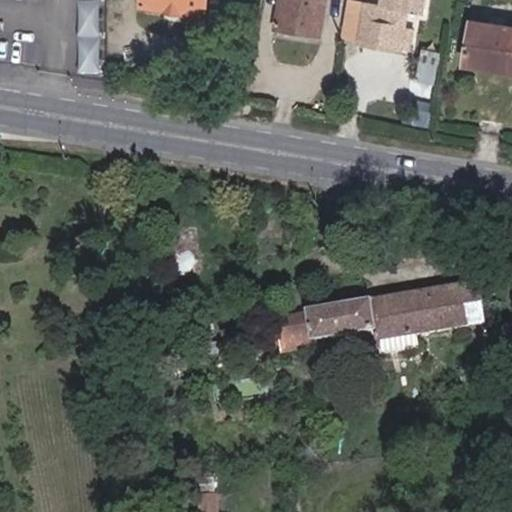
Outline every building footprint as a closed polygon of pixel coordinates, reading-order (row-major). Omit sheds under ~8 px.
[(107,0),(83,0),(83,71),(107,71),(107,0)] [(146,0),(146,4),(207,15),(209,0),(146,0)] [(281,0),(276,30),(321,37),(327,0),(281,0)] [(414,30),(405,29),(408,10),(424,13),(425,0),(383,0),(382,8),(367,5),(360,43),(401,50),(401,48),(411,49),(414,30)] [(360,43),(367,5),(346,2),(340,39),(360,43)] [(511,64),(511,27),(472,21),(465,66),(486,70),(487,61),(511,64)] [(511,73),(511,64),(487,61),(486,70),(511,73)] [(447,258),(445,233),(417,234),(418,244),(404,244),(406,260),(447,258)] [(486,323),(480,284),(278,319),(284,352),(316,348),(315,341),(376,330),(377,341),(416,335),(486,323)] [(418,348),(416,335),(377,341),(379,354),(418,348)]
